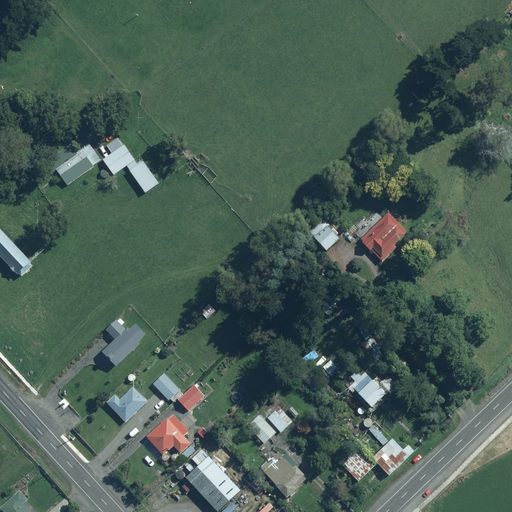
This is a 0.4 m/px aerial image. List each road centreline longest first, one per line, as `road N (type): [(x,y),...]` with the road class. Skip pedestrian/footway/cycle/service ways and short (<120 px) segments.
road 1 (unclassified): [(386,511),(511,391)]
road 2 (tertiary): [(0,388),(113,511)]
